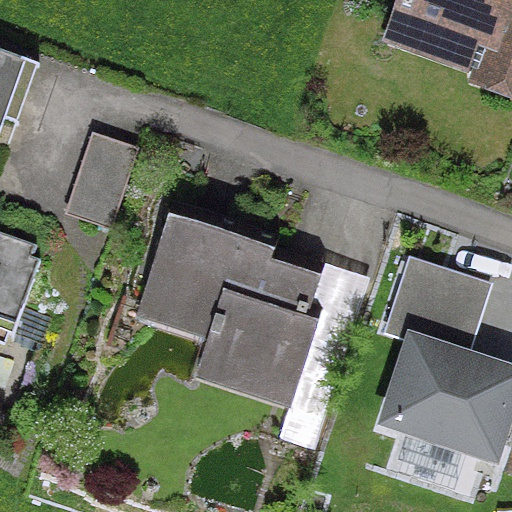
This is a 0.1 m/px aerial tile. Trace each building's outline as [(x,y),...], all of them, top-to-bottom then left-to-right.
[(511,29),(500,25),(509,0),(400,0),(395,15),(485,46),(471,84),(511,98),(511,29)] [(0,125),(21,65),(0,57),(0,330),(12,335),(36,266),(28,263),(32,252),(0,240),(0,125)] [(61,219),(107,235),(135,153),(88,137),(61,219)] [(300,327),(315,283),(279,272),(280,264),(278,259),(271,254),(261,254),(255,259),(253,262),(237,257),(241,246),(166,222),(150,273),(161,277),(150,312),(250,344),(238,382),(289,399),(312,331),(300,327)] [(511,398),(511,377),(406,343),(378,429),(490,466),(511,398)]
